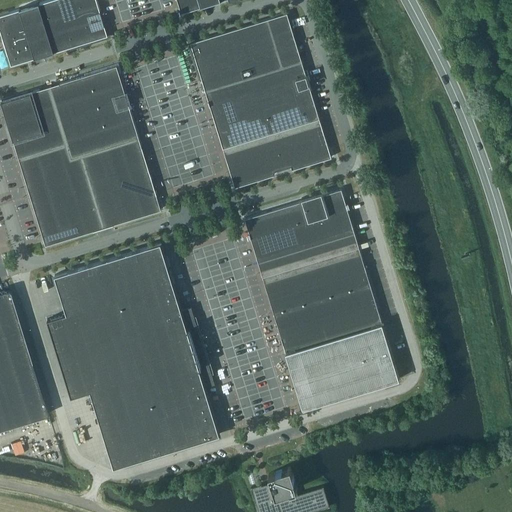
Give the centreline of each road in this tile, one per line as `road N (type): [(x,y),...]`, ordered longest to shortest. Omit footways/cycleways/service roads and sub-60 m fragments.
road 1 (unclassified): [(24,265),(27,307),(71,449),(99,470),(132,472),(400,387),(415,362),(350,159)]
road 2 (unclassified): [(24,265),(339,169),(350,159)]
road 3 (unclassified): [(274,0),(0,84)]
road 4 (primary): [(511,266),(468,128),(407,0)]
road 5 (unclassified): [(350,159),(307,8),(297,0)]
